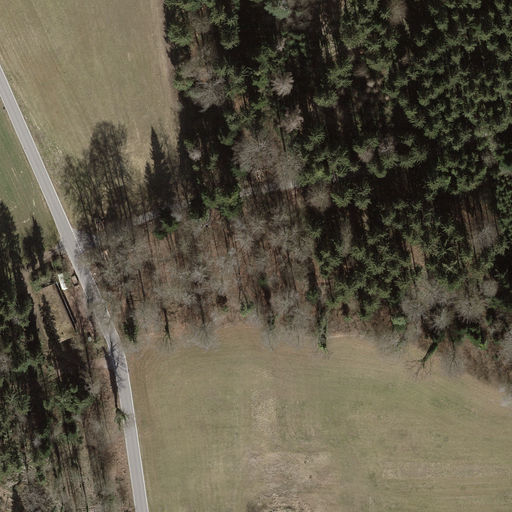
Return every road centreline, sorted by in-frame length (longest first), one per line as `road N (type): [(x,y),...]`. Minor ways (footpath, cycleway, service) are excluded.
road 1 (track): [(118,353),(73,362),(53,351),(24,285),(38,261),(200,200),(386,169),(511,122)]
road 2 (tertiary): [(0,79),(118,353),(143,511)]
